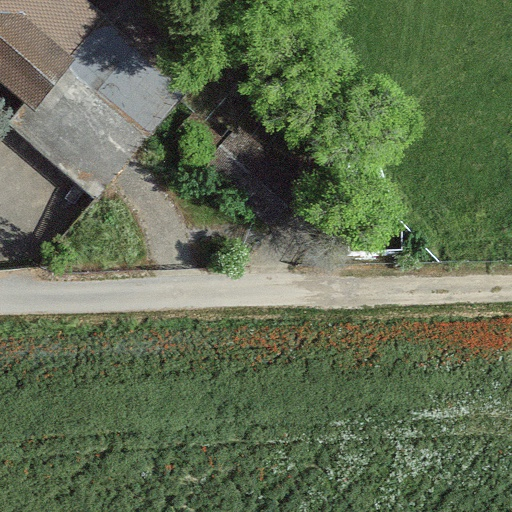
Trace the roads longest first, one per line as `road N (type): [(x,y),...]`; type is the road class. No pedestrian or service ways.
road 1 (residential): [(0,299),(365,292)]
road 2 (track): [(365,292),(511,288)]
